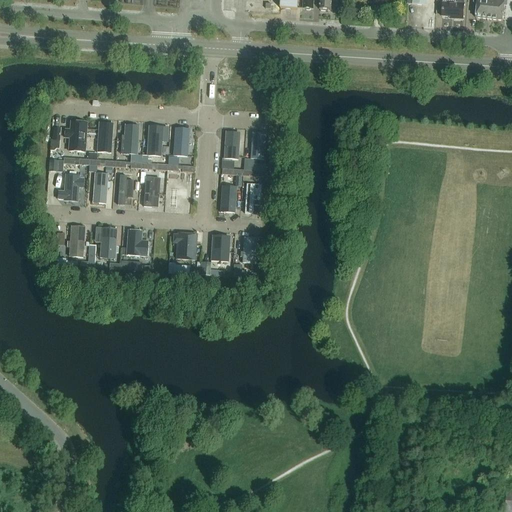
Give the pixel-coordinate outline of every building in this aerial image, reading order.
[(281,0),(281,9),(297,10),(298,0),(281,0)] [(311,10),(313,10),(314,1),(314,0),(303,0),(303,9),(305,10),(306,11),(310,11),(311,10)] [(326,11),(331,11),(332,1),(333,1),(333,0),(320,0),(320,10),(321,10),(321,12),(326,12),(326,11)] [(455,19),(463,20),(464,0),(457,0),(457,4),(443,3),(442,17),(455,18),(455,19)] [(476,19),(488,20),(489,0),(474,0),(474,4),(478,5),(476,19)] [(489,0),(488,20),(503,22),(505,0),(489,0)] [(86,154),(88,124),(70,123),(70,131),(64,130),(64,139),(69,140),(68,153),(86,154)] [(113,125),(99,124),(98,153),(111,154),(113,125)] [(138,156),(140,127),(124,126),(123,140),(122,140),(121,150),(123,150),(123,155),(138,156)] [(161,157),(163,128),(149,127),(147,156),(161,157)] [(188,159),(190,129),(175,128),(173,158),(188,159)] [(60,141),(61,129),(53,129),(53,141),(60,141)] [(238,161),(240,133),(226,132),(224,161),(238,161)] [(264,160),(265,135),(253,134),(251,160),(264,160)] [(58,173),(59,162),(50,161),(49,173),(58,173)] [(265,173),(266,165),(257,165),(256,172),(265,173)] [(71,173),(71,176),(65,176),(64,202),(78,203),(79,186),(83,187),(83,180),(80,180),(80,177),(78,176),(78,174),(71,173)] [(106,205),(108,175),(95,175),(94,195),(100,195),(99,205),(106,205)] [(126,181),(126,177),(120,177),(118,206),(125,207),(125,198),(132,199),(133,182),(126,181)] [(158,209),(160,179),(146,178),(144,208),(158,209)] [(186,182),(171,182),(170,210),(185,210),(186,182)] [(261,201),(261,186),(247,185),(245,215),(253,215),(254,201),(261,201)] [(222,187),(221,214),(227,215),(227,210),(235,210),(236,187),(235,187),(222,187)] [(84,259),(86,228),(71,227),(69,258),(84,259)] [(102,229),(101,236),(98,236),(98,244),(101,244),(100,259),(116,260),(117,239),(121,240),(122,232),(117,232),(118,230),(102,229)] [(128,232),(127,256),(147,257),(148,243),(142,242),(142,233),(128,232)] [(175,261),(195,262),(197,235),(177,234),(177,235),(173,235),(172,245),(176,246),(175,261)] [(212,237),(211,262),(229,263),(230,243),(224,243),(224,238),(212,237)] [(257,265),(259,240),(244,239),(243,264),(257,265)]
